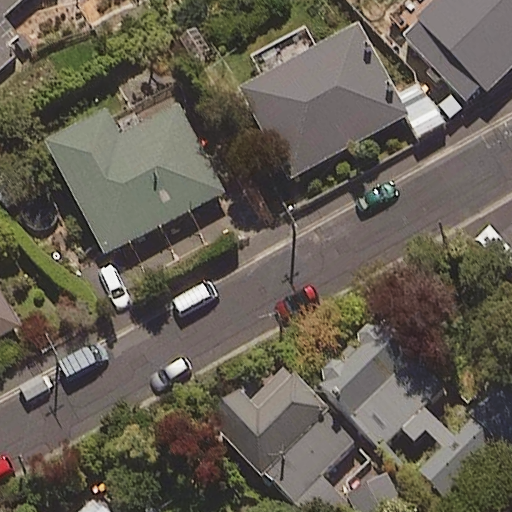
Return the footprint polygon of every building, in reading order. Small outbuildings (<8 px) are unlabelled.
[(0,0),(0,12),(14,0),(0,0)] [(511,64),(511,0),(431,0),(416,14),(421,20),(406,34),(468,100),(482,86),(485,89),(511,64)] [(410,117),(359,22),(241,86),(292,180),(410,117)] [(107,256),(225,193),(179,108),(127,136),(113,109),(47,144),(107,256)] [(0,343),(22,332),(0,289),(0,343)] [(394,309),(322,386),(388,448),(461,371),(394,309)] [(204,417),(292,505),(356,442),(284,369),(253,400),(237,384),(204,417)] [(382,511),(403,497),(387,474),(350,500),(358,511),(382,511)] [(108,511),(87,486),(56,511),(108,511)]
